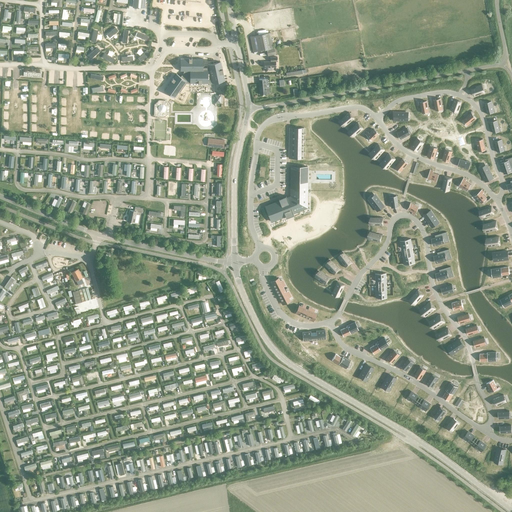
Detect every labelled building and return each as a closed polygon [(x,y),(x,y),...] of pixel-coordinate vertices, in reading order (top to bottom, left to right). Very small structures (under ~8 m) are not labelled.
[(133,0),(132,8),(145,9),(145,0),(133,0)] [(118,30),(115,27),(107,34),(110,37),(118,30)] [(148,36),(138,32),(136,36),(146,40),(148,36)] [(253,52),(273,48),(270,33),(250,37),(253,52)] [(100,50),(97,47),(87,56),(90,59),(100,50)] [(149,53),(146,50),(138,58),(141,61),(149,53)] [(114,59),(104,53),(102,57),(112,63),(114,59)] [(276,62),(278,61),(277,57),(270,57),(270,62),(264,62),(264,68),(276,67),(276,62)] [(166,88),(164,91),(165,90),(175,97),(174,98),(178,92),(179,92),(179,93),(180,92),(179,92),(183,85),(183,86),(186,81),(190,81),(190,83),(207,83),(207,81),(212,81),(212,82),(224,80),(223,75),(222,70),(222,69),(222,68),(220,62),(209,65),(208,65),(208,64),(209,68),(202,68),(203,60),(203,59),(201,59),(200,59),(196,59),(192,59),(192,58),(191,58),(191,59),(190,59),(182,59),(182,71),(180,71),(183,71),(183,72),(180,77),(176,74),(170,83),(169,83),(166,88)] [(259,80),(260,95),(270,94),(269,88),(266,88),(265,85),(266,85),(266,79),(259,80)] [(477,88),(471,90),(474,96),(479,94),(479,95),(484,93),(481,85),(476,87),(477,88)] [(440,99),(433,100),(435,111),(437,111),(440,110),(439,106),(441,106),(441,105),(440,99)] [(169,116),(169,105),(165,101),(159,100),(154,105),(153,116),(169,116)] [(452,105),(450,110),(458,113),(460,108),(459,107),(461,102),(454,100),(452,105)] [(427,101),(420,102),(422,113),(423,113),(426,112),(426,109),(428,108),(427,101)] [(491,101),(484,103),(487,114),(488,113),(491,113),(490,109),(492,109),(493,109),(493,108),(491,101)] [(393,112),(392,121),(405,121),(406,113),(393,112)] [(348,113),(340,120),(345,126),(354,119),(348,113)] [(471,113),(463,120),(464,121),(466,124),(469,121),(470,123),(471,123),(476,119),(471,113)] [(497,120),(490,122),(492,133),(494,132),(497,132),(496,128),(498,128),(498,127),(497,120)] [(357,123),(348,130),(354,137),(363,129),(357,123)] [(367,132),(365,134),(371,141),(378,134),(373,129),(369,133),(367,132)] [(403,130),(397,133),(401,139),(410,134),(410,133),(408,130),(405,132),(404,130),(403,130)] [(223,148),(224,140),(208,138),(207,146),(223,148)] [(414,143),(411,148),(417,152),(420,147),(421,147),(424,143),(417,138),(414,143)] [(477,144),(477,145),(478,152),(485,150),(483,139),(481,140),(478,141),(479,144),(477,145),(477,144)] [(501,140),(494,141),(497,152),(498,152),(501,151),(500,147),(502,147),(503,147),(503,146),(501,140)] [(377,144),(370,152),(376,158),(384,150),(377,144)] [(429,150),(427,157),(434,159),(437,148),(436,148),(433,147),(432,151),(430,150),(429,150)] [(444,153),(442,160),(449,162),(452,152),(451,151),(448,150),(447,154),(445,153),(444,153)] [(388,154),(381,163),(387,169),(395,160),(388,154)] [(506,161),(501,163),(504,174),(511,171),(511,169),(511,168),(511,157),(505,159),(506,161)] [(402,159),(395,168),(396,169),(399,171),(401,168),(403,169),(408,164),(402,159)] [(459,159),(457,166),(468,169),(468,168),(469,165),(466,164),(466,162),(459,159)] [(279,201),(265,207),(271,221),(285,216),(286,218),(286,216),(292,214),(293,215),(292,213),(306,207),(307,167),(291,166),(291,197),(287,198),(286,196),(285,196),(286,198),(279,200),(279,199),(278,199),(279,201)] [(487,167),(479,171),(485,183),(493,179),(487,167)] [(430,170),(427,179),(436,182),(439,175),(433,173),(433,171),(430,170)] [(444,176),(442,188),(449,189),(451,178),(444,176)] [(463,178),(458,186),(467,191),(471,185),(465,182),(467,180),(463,178)] [(481,190),(475,197),(481,204),(487,198),(483,194),(484,193),(481,190)] [(376,196),(369,201),(377,211),(384,206),(376,196)] [(72,213),(76,202),(72,200),(67,211),(72,213)] [(86,215),(91,204),(86,202),(82,213),(86,215)] [(410,203),(407,210),(412,212),(411,214),(414,216),(419,207),(410,203)] [(141,213),(142,209),(135,207),(134,211),(129,210),(127,221),(134,223),(137,212),(141,213)] [(491,207),(480,211),(483,218),(494,214),(491,207)] [(432,213),(425,217),(432,228),(439,223),(432,213)] [(174,220),(173,224),(179,224),(179,228),(184,228),(185,220),(174,220)] [(496,222),(485,224),(487,233),(498,230),(496,222)] [(370,232),(369,239),(380,242),(381,235),(370,232)] [(435,238),(431,239),(433,246),(444,243),(443,238),(447,237),(446,233),(446,232),(436,235),(437,238),(435,238)] [(499,237),(488,239),(489,247),(500,246),(499,237)] [(438,255),(434,256),(436,263),(446,260),(445,255),(449,254),(448,250),(449,250),(448,249),(438,252),(439,253),(439,255),(438,255)] [(507,251),(495,253),(496,261),(508,260),(507,251)] [(344,254),(338,259),(345,268),(351,263),(344,254)] [(331,262),(326,267),(334,275),(339,270),(331,262)] [(439,273),(436,274),(437,281),(448,277),(447,273),(451,272),(450,267),(451,267),(450,267),(440,269),(441,270),(441,272),(439,273)] [(500,268),(491,269),(492,278),(501,277),(501,275),(509,275),(508,267),(500,268)] [(75,280),(82,277),(78,269),(71,272),(73,276),(72,277),(73,280),(75,279),(75,280)] [(320,272),(316,278),(325,285),(329,279),(320,272)] [(7,289),(14,280),(10,277),(4,287),(7,289)] [(278,278),(271,281),(274,287),(281,284),(280,281),(278,278)] [(223,291),(218,281),(215,282),(220,293),(223,291)] [(337,282),(332,292),(339,295),(344,285),(337,282)] [(281,284),(274,287),(277,293),(284,289),(283,287),(281,284)] [(451,285),(441,288),(443,294),(449,292),(450,292),(449,290),(453,289),(452,286),(451,285)] [(58,290),(57,286),(47,290),(48,294),(58,290)] [(284,289),(277,293),(280,299),(287,295),(286,292),(284,289)] [(418,290),(410,299),(416,304),(423,295),(418,290)] [(508,295),(500,299),(505,308),(511,303),(511,302),(511,293),(508,296),(508,295)] [(287,295),(280,299),(283,304),(290,301),(289,298),(287,295)] [(66,303),(64,299),(55,303),(56,307),(66,303)] [(461,300),(451,303),(454,310),(459,309),(460,311),(463,309),(461,300)] [(430,302),(421,309),(426,316),(435,309),(430,302)] [(299,306),(295,313),(301,315),(305,308),(302,307),(299,306)] [(305,308),(301,315),(307,318),(310,311),(307,309),(305,308)] [(310,311),(307,318),(313,321),(316,313),(313,312),(310,311)] [(468,314),(458,317),(460,323),(466,321),(467,321),(466,321),(466,319),(469,318),(468,315),(469,315),(468,314)] [(440,315),(430,321),(435,328),(444,322),(440,315)] [(347,327),(340,330),(343,337),(350,334),(358,330),(354,322),(346,325),(347,327)] [(476,326),(466,329),(468,335),(474,333),(475,333),(474,331),(478,330),(477,327),(476,326)] [(448,329),(438,334),(441,341),(451,336),(448,329)] [(310,331),(302,332),(303,341),(311,340),(311,339),(316,339),(316,340),(325,339),(325,330),(316,331),(316,332),(310,332),(310,331)] [(377,343),(370,348),(374,354),(381,350),(389,345),(384,337),(376,342),(377,343)] [(484,338),(473,341),(475,347),(482,346),(482,345),(481,343),(485,342),(484,339),(484,338)] [(459,339),(449,346),(454,353),(464,346),(459,339)] [(393,350),(386,358),(391,363),(396,358),(396,357),(394,356),(397,353),(394,351),(393,350)] [(487,354),(479,354),(480,362),(487,362),(496,362),(496,352),(487,353),(487,354)] [(335,354),(331,361),(338,364),(338,365),(346,369),(350,361),(343,357),(342,358),(335,354)] [(408,358),(401,367),(406,371),(410,366),(411,366),(410,365),(409,364),(411,361),(409,359),(408,358)] [(366,364),(360,375),(367,379),(374,368),(366,364)] [(420,366),(414,376),(420,379),(424,374),(424,373),(423,373),(422,372),(424,369),(421,367),(420,366)] [(285,379),(275,373),(273,376),(282,382),(285,379)] [(388,374),(382,385),(390,389),(396,378),(388,374)] [(432,374),(426,384),(432,387),(435,382),(436,381),(435,381),(434,380),(436,377),(433,375),(432,374)] [(84,383),(82,375),(72,378),(73,382),(79,380),(80,384),(84,383)] [(493,381),(486,384),(489,389),(487,390),(489,394),(497,389),(493,381)] [(446,391),(442,397),(449,401),(453,395),(458,387),(450,382),(445,390),(446,391)] [(25,392),(24,389),(16,392),(19,401),(23,400),(21,395),(26,394),(25,392)] [(274,397),(272,389),(261,392),(262,396),(269,394),(270,398),(274,397)] [(411,392),(407,398),(413,402),(417,396),(411,392)] [(320,401),(310,395),(308,398),(318,404),(320,401)] [(503,396),(493,400),(495,406),(502,404),(502,403),(501,401),(504,400),(503,397),(503,396)] [(459,398),(454,405),(459,408),(464,401),(459,398)] [(423,400),(420,406),(426,410),(430,404),(423,400)] [(227,410),(225,401),(213,404),(214,408),(221,406),(223,411),(227,410)] [(440,408),(433,416),(434,417),(435,417),(437,419),(439,416),(441,417),(441,418),(442,417),(446,412),(440,408)] [(255,416),(254,411),(244,414),(246,422),(251,421),(250,417),(255,416)] [(334,426),(339,416),(336,415),(331,424),(334,426)] [(453,419),(447,427),(448,428),(450,430),(453,427),(454,428),(454,429),(455,428),(459,423),(453,419)] [(346,432),(351,422),(348,420),(342,430),(346,432)] [(354,437),(360,427),(356,425),(350,435),(354,437)] [(467,432),(463,437),(469,442),(474,437),(467,432)] [(167,441),(165,433),(153,436),(154,440),(162,438),(163,442),(167,441)] [(479,441),(475,447),(481,451),(486,446),(479,441)] [(497,448),(495,460),(503,462),(506,450),(497,448)]
